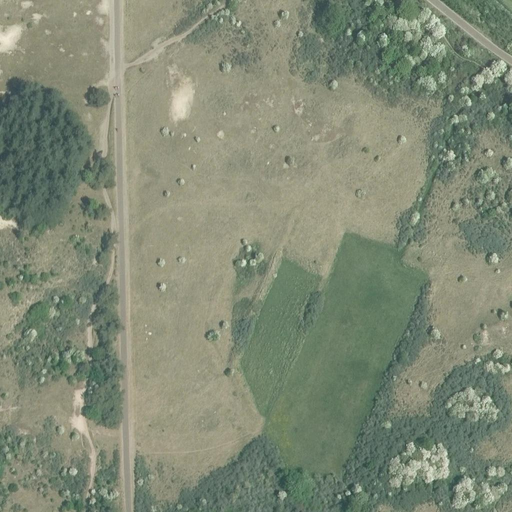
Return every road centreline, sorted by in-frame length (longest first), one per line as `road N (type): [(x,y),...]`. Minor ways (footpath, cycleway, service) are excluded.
road 1 (unknown): [(228,0),(112,80),(104,177),(113,267),(92,318),(84,414),(97,456),(87,511)]
road 2 (unknown): [(511,88),(460,57),(427,16),(402,0)]
